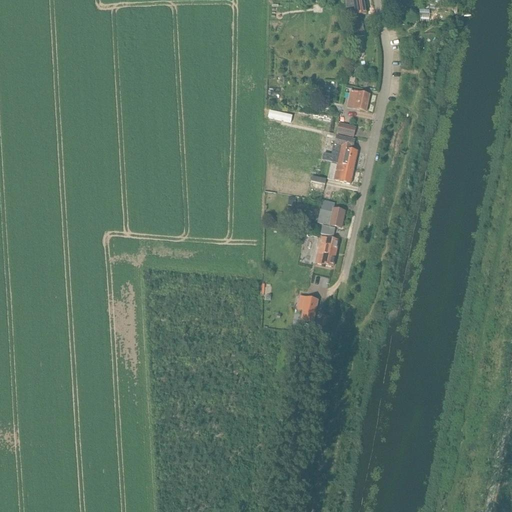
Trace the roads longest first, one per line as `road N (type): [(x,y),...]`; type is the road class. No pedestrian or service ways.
road 1 (residential): [(343,283),(386,86),(377,0)]
road 2 (track): [(297,511),(343,283)]
road 3 (unclassified): [(487,511),(511,389)]
